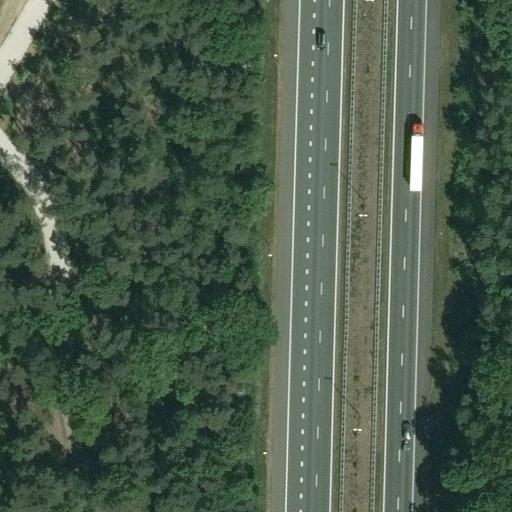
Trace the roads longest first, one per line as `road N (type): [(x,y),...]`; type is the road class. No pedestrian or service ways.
road 1 (motorway): [(329,0),(313,511)]
road 2 (motorway): [(400,511),(415,0)]
road 3 (unclassified): [(0,220),(60,291),(70,431),(86,511)]
